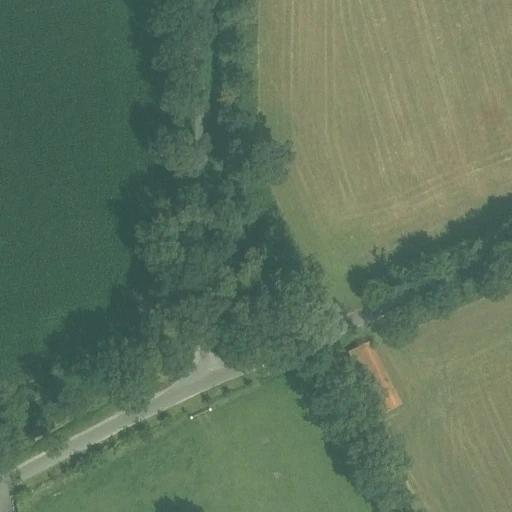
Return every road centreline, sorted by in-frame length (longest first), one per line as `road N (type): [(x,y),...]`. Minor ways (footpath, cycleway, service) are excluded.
road 1 (unclassified): [(219,362),(192,0)]
road 2 (unclassified): [(511,237),(219,362)]
road 3 (unclassified): [(219,362),(0,485)]
